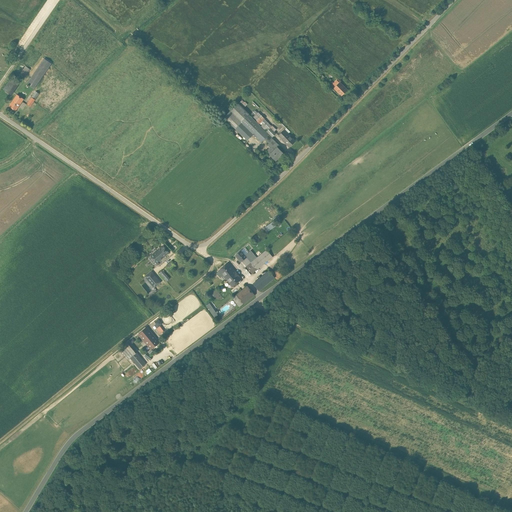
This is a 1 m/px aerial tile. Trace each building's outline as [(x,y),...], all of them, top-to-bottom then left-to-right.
[(27,84),(34,89),(52,64),(44,58),(27,84)] [(24,78),(30,70),(26,66),(19,75),(24,78)] [(322,81),(326,84),(328,82),(325,79),(324,78),(324,77),(321,74),(318,77),(322,80),(322,81)] [(12,95),(20,83),(12,77),(3,89),(12,95)] [(338,79),(331,85),(334,88),(333,88),(341,96),(348,90),(340,82),(341,81),(338,79)] [(27,104),(30,107),(32,105),(34,102),(35,100),(39,94),(36,91),(31,97),(27,104)] [(24,99),(17,94),(9,106),(16,111),(24,99)] [(238,103),(224,117),(247,141),(253,135),(261,143),(265,139),(268,143),(269,143),(267,145),(270,147),(273,151),(270,154),(270,155),(269,157),(273,162),(275,160),(276,161),(283,153),(277,147),(279,145),(269,135),(266,132),(261,126),(252,118),(249,114),(238,103)] [(266,132),(272,138),(276,134),(274,132),(270,128),(266,132)] [(282,140),(289,147),(295,141),(288,134),(284,130),(278,136),(282,140)] [(150,256),(149,258),(155,265),(156,263),(169,252),(164,245),(150,256)] [(250,255),(244,249),(235,256),(241,263),(242,261),(247,258),(250,255)] [(247,267),(252,274),(272,257),(266,250),(251,263),(247,267)] [(247,258),(242,261),(247,267),(251,263),(247,258)] [(129,270),(136,265),(132,261),(126,265),(129,270)] [(172,261),(165,267),(170,272),(176,266),(172,261)] [(228,263),(220,270),(220,271),(217,274),(221,278),(224,275),(227,278),(235,271),(228,263)] [(170,279),(162,270),(159,273),(166,282),(170,279)] [(264,287),(275,277),(269,270),(258,279),(264,287)] [(152,271),(144,277),(154,288),(161,282),(152,271)] [(235,271),(227,278),(227,279),(224,282),(230,289),(242,279),(235,271)] [(248,286),(237,295),(244,304),(256,295),(248,286)] [(198,288),(194,291),(201,300),(205,297),(198,288)] [(244,304),(237,295),(233,298),(240,307),(244,304)] [(218,313),(210,302),(205,305),(213,316),(218,313)] [(146,328),(138,334),(143,340),(151,333),(146,328)] [(151,333),(143,340),(151,349),(159,342),(151,333)] [(136,352),(128,343),(124,346),(132,356),(136,352)]
